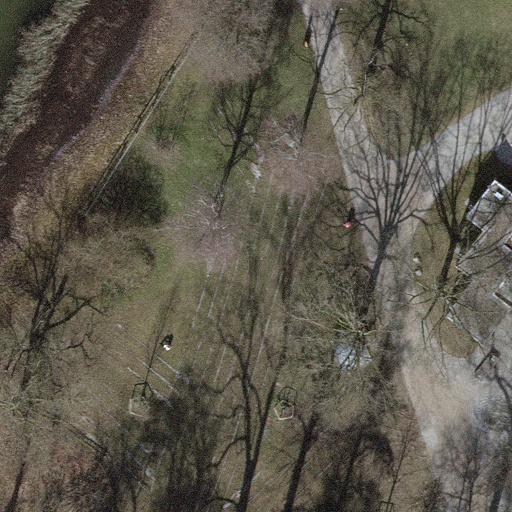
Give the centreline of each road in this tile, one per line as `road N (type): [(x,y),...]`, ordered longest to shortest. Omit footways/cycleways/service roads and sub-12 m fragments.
road 1 (track): [(503,511),(394,287),(375,208),(511,117)]
road 2 (track): [(375,208),(321,0)]
